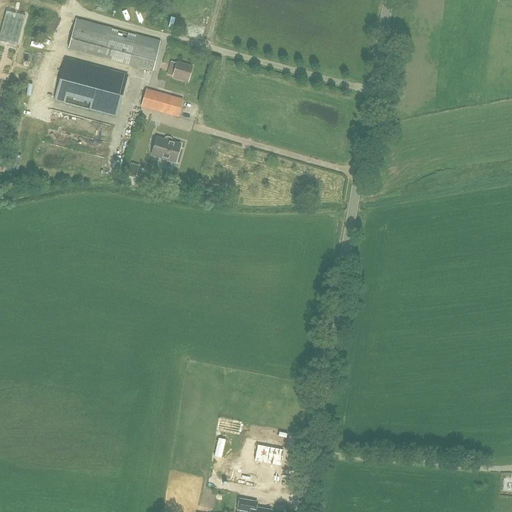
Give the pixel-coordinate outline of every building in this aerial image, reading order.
[(152,71),(159,42),(75,20),(67,50),(152,71)] [(115,117),(126,76),(65,60),(55,101),(115,117)] [(192,67),(176,62),(172,78),(187,82),(192,67)] [(177,117),(182,101),(145,90),(141,106),(177,117)] [(180,145),(171,142),(171,140),(170,138),(167,137),(165,138),(164,140),(156,138),(151,156),(175,162),(180,145)] [(280,467),(284,450),(257,445),(253,461),(280,467)] [(242,486),(245,469),(220,465),(217,481),(242,486)] [(270,511),(271,510),(252,507),(253,502),(238,500),(237,510),(247,511),(270,511)]
